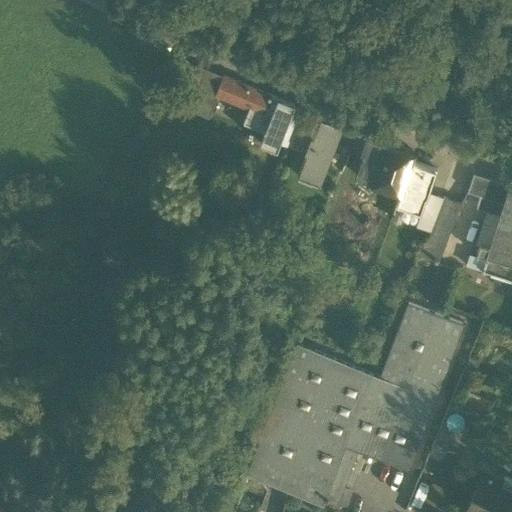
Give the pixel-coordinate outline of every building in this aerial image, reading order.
[(206,113),(213,99),(215,93),(221,77),(223,74),(194,62),(194,66),(189,89),(183,103),(206,113)] [(215,93),(248,106),(270,115),(264,129),(259,141),(276,148),(279,140),(291,110),(294,103),(278,96),(223,74),(221,77),(215,93)] [(242,120),(264,129),(270,115),(248,106),(242,120)] [(279,140),(290,145),(303,115),(291,110),(279,140)] [(290,145),(306,151),(318,121),(303,115),(290,145)] [(320,116),(318,121),(306,151),(297,173),(311,179),(317,181),(340,124),(335,122),(325,118),(320,116)] [(356,175),(400,190),(411,159),(414,151),(368,135),(361,154),(364,154),(356,175)] [(436,168),(411,159),(400,190),(396,202),(420,211),(425,196),(426,196),(428,190),(436,168)] [(480,194),(491,198),(497,180),(473,173),(468,190),(480,194)] [(510,279),(511,279),(511,184),(497,180),(491,198),(480,194),(477,205),(501,212),(482,270),(489,272),(492,273),(491,274),(509,279),(510,279)] [(415,224),(430,229),(443,195),(428,190),(426,196),(425,196),(420,211),(415,224)] [(426,242),(443,249),(461,201),(444,195),(426,242)] [(418,252),(438,260),(443,249),(426,242),(422,241),(418,252)] [(410,284),(426,291),(437,262),(420,256),(410,284)] [(247,472),(322,502),(336,466),(348,470),(357,447),(406,466),(454,342),(455,342),(461,325),(462,322),(400,298),(376,360),(302,331),(247,472)] [(333,507),(348,470),(336,466),(322,502),(333,507)] [(511,511),(511,490),(499,485),(502,478),(483,470),(463,511),(511,511)] [(423,501),(444,511),(452,492),(431,482),(423,501)]
